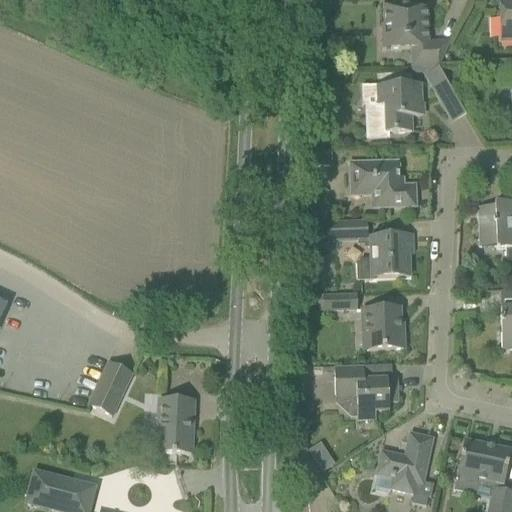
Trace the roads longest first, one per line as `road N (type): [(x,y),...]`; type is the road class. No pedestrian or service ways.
road 1 (residential): [(511,415),(453,402),(437,383),(446,182),(453,167),(511,160)]
road 2 (secondary): [(273,338),(291,0)]
road 3 (secondary): [(251,0),(235,338)]
road 4 (unclassified): [(235,338),(118,329),(0,260)]
road 5 (secondary): [(265,511),(273,338)]
road 6 (secondary): [(235,338),(229,511)]
